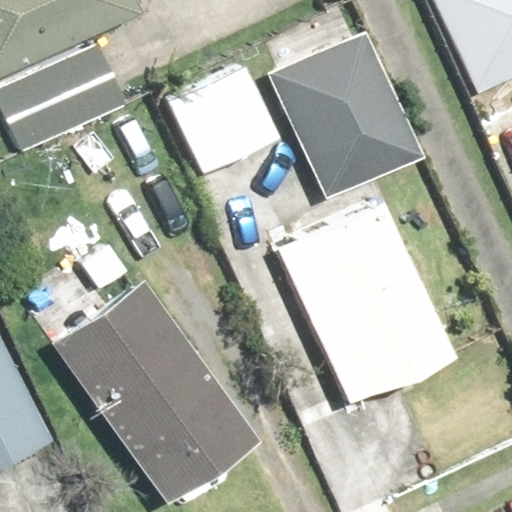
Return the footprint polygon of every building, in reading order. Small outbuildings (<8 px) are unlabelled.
[(0,0),(0,54),(75,21),(109,5),(106,0),(0,0)] [(511,0),(428,0),(471,87),(511,66),(511,0)] [(336,17),(249,58),(304,174),(391,132),(336,17)] [(75,21),(0,54),(0,135),(105,88),(75,21)] [(224,48),(148,83),(181,156),(257,121),(224,48)] [(352,188),(254,235),(329,392),(427,344),(352,188)] [(30,327),(144,490),(236,426),(122,262),(85,287),(57,246),(6,281),(35,323),(30,327)] [(0,439),(29,425),(0,366),(0,439)]
